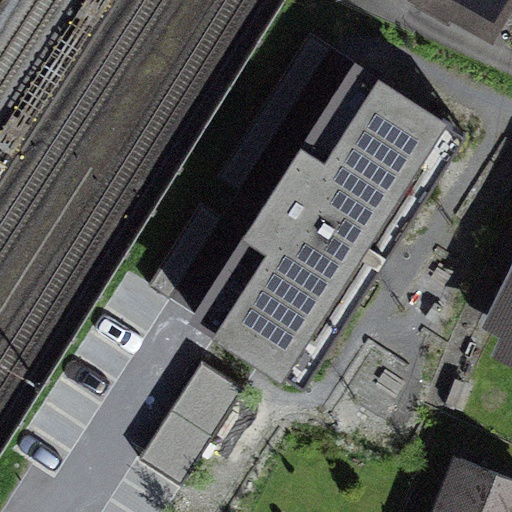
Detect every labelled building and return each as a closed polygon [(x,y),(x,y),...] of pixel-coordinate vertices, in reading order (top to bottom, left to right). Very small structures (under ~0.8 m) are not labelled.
[(511,15),(511,0),(408,0),(406,4),(450,28),(452,24),(494,48),(511,15)] [(307,408),(480,135),(355,55),(322,117),(298,132),(231,239),(225,262),(178,328),(307,408)] [(511,276),(485,330),(511,343),(511,276)] [(203,366),(143,461),(182,485),(242,391),(203,366)] [(511,511),(511,481),(456,458),(434,511),(511,511)]
